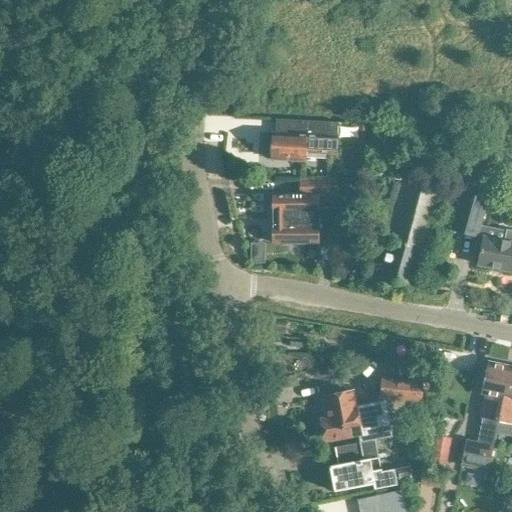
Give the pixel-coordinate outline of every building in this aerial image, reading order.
[(337,122),(276,119),(275,133),(271,133),(270,159),(305,160),(306,151),(336,153),(337,122)] [(407,120),(397,156),(489,180),(499,144),(407,120)] [(318,218),(318,195),(327,195),(327,180),(299,180),(299,194),(271,194),(271,218),(318,218)] [(397,180),(380,236),(391,240),(380,277),(410,286),(438,193),(397,180)] [(461,192),(451,229),(477,236),(487,200),(461,192)] [(318,218),(271,218),(271,242),(318,243),(318,241),(318,228),(331,234),(329,241),(328,244),(342,248),(350,218),(335,218),(318,218)] [(511,230),(507,230),(505,240),(482,236),(477,265),(511,271),(511,230)] [(498,422),(509,366),(488,361),(481,394),(484,394),(479,417),(482,418),(477,441),(466,439),(461,465),(488,471),(496,433),(498,422)] [(511,366),(509,366),(498,422),(496,433),(511,436),(511,366)] [(382,379),(381,396),(421,400),(422,383),(382,379)] [(358,433),(360,442),(384,438),(377,403),(355,408),(352,391),(324,396),(327,419),(322,420),(322,423),(318,424),(321,436),(325,435),(326,439),(358,433)] [(427,435),(422,461),(436,464),(439,450),(435,449),(437,437),(427,435)] [(337,464),(329,465),(334,491),(373,483),(374,488),(408,482),(410,466),(381,471),(378,456),(375,439),(360,442),(334,447),(337,464)]
